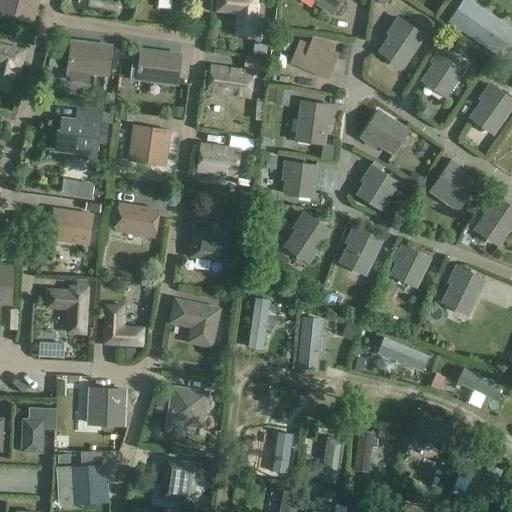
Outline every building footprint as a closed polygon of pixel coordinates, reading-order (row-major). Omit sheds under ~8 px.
[(0,0),(0,12),(31,21),(36,0),(0,0)] [(258,0),(217,0),(216,14),(237,15),(235,37),(255,39),(258,0)] [(316,0),(324,5),(322,8),(331,14),(340,0),(316,0)] [(511,28),(469,0),(463,0),(448,22),(509,64),(511,65),(511,28)] [(394,29),(379,52),(389,59),(391,56),(404,65),(424,35),(398,18),(392,27),(394,29)] [(292,34),(279,33),(278,48),(290,49),(292,34)] [(299,41),(290,64),(327,79),(336,57),(330,54),(333,47),(312,38),(309,45),(299,41)] [(470,47),(460,40),(454,50),(463,57),(470,47)] [(72,43),(68,71),(107,76),(110,47),(72,43)] [(253,55),(266,56),(267,45),(254,43),(253,55)] [(0,47),(0,89),(8,92),(14,69),(18,70),(22,53),(0,47)] [(438,58),(422,81),(432,88),(434,85),(447,94),(467,64),(441,47),(435,56),(438,58)] [(141,51),(138,80),(176,84),(179,56),(141,51)] [(268,61),(257,60),(256,69),(266,71),(268,61)] [(254,69),(210,63),(206,91),(251,97),(254,69)] [(72,76),(71,95),(115,96),(116,78),(72,76)] [(486,95),(470,118),(480,125),(482,123),(494,132),(511,107),(511,100),(490,85),(484,94),(486,95)] [(288,106),(290,92),(270,88),(268,104),(288,106)] [(301,102),(296,138),(312,140),(312,143),(324,144),(328,117),(331,117),(332,106),(301,102)] [(265,103),(258,103),(255,119),(262,119),(265,103)] [(183,115),(185,106),(172,104),(171,114),(183,115)] [(369,144),(371,140),(392,154),(407,129),(386,116),(378,111),(360,138),(369,144)] [(133,114),(120,112),(119,120),(132,122),(133,114)] [(59,133),(57,150),(75,152),(76,150),(96,153),(100,124),(63,119),(61,133),(59,133)] [(134,126),(129,162),(165,167),(170,131),(134,126)] [(242,147),(201,141),(197,169),(238,175),(242,147)] [(276,169),(278,155),(261,152),(259,167),(276,169)] [(453,159),(431,191),(440,197),(442,193),(461,206),(476,183),(457,169),(460,164),(453,159)] [(285,162),(284,173),(287,173),(284,194),(297,195),(297,193),(312,195),(316,166),(285,162)] [(369,175),(358,193),(368,200),(370,197),(383,206),(398,181),(372,164),(366,173),(369,175)] [(425,178),(415,172),(410,180),(421,186),(425,178)] [(200,191),(242,194),(243,179),(202,176),(200,191)] [(511,207),(497,197),(475,229),(485,236),(487,234),(500,243),(511,225),(511,207)] [(161,207),(119,200),(114,230),(156,237),(161,207)] [(100,204),(82,201),(81,208),(99,211),(100,204)] [(250,206),(236,204),(235,213),(249,215),(250,206)] [(277,207),(264,208),(265,220),(278,219),(277,207)] [(53,210),(49,240),(89,245),(93,216),(53,210)] [(296,228),(285,246),(295,253),(297,251),(310,259),(329,229),(304,213),(298,222),(303,225),(299,230),(296,228)] [(249,218),(238,217),(236,232),(247,233),(249,218)] [(231,227),(226,227),(204,224),(195,222),(190,258),(226,263),(231,227)] [(350,242),(340,261),(351,267),(352,264),(366,271),(382,239),(354,225),(349,235),(355,238),(352,243),(350,242)] [(468,247),(471,239),(464,235),(460,243),(468,247)] [(397,261),(391,274),(402,280),(403,277),(416,284),(429,258),(402,245),(397,253),(403,256),(400,262),(397,261)] [(198,275),(219,277),(220,266),(199,264),(198,275)] [(0,265),(0,306),(12,307),(14,266),(0,265)] [(456,276),(444,301),(455,307),(456,304),(471,311),(486,279),(458,265),(453,275),(456,276)] [(48,291),(47,307),(70,309),(68,333),(85,334),(87,289),(71,288),(70,292),(48,291)] [(337,295),(325,291),(320,303),(333,307),(337,295)] [(297,297),(287,296),(285,307),(295,309),(297,297)] [(176,301),(173,318),(194,323),(190,341),(211,345),(218,311),(176,301)] [(269,354),(275,310),(258,308),(252,351),(269,354)] [(302,316),(297,368),(318,370),(323,318),(302,316)] [(105,361),(143,363),(144,342),(126,341),(126,321),(106,321),(105,361)] [(352,338),(358,324),(348,321),(343,335),(352,338)] [(402,376),(406,365),(371,351),(367,361),(402,376)] [(354,371),(363,372),(365,360),(357,358),(354,371)] [(499,362),(496,365),(503,372),(509,366),(505,361),(499,362)] [(438,389),(443,378),(435,375),(430,386),(438,389)] [(174,388),(169,420),(201,425),(206,393),(174,388)] [(90,389),(89,424),(124,425),(125,390),(90,389)] [(168,407),(169,395),(158,393),(157,405),(168,407)] [(23,420),(22,452),(42,453),(42,428),(55,429),(55,410),(30,409),(30,421),(23,420)] [(421,414),(410,440),(421,445),(423,440),(442,448),(451,427),(421,414)] [(390,428),(380,427),(378,437),(388,439),(390,428)] [(359,430),(353,471),(368,473),(373,446),(377,447),(378,440),(374,439),(375,432),(359,430)] [(338,484),(344,438),(327,436),(321,481),(338,484)] [(269,473),(275,447),(263,444),(258,470),(269,473)] [(82,468),(71,469),(73,503),(107,501),(105,466),(103,467),(102,451),(81,452),(82,468)] [(58,464),(69,463),(70,454),(58,455),(58,464)] [(468,492),(484,501),(504,464),(488,455),(468,492)] [(193,504),(200,462),(166,456),(159,499),(193,504)] [(336,493),(323,491),(321,500),(335,502),(336,493)] [(281,498),(278,511),(295,511),(298,501),(281,498)] [(329,511),(331,507),(317,503),(315,511),(329,511)]
